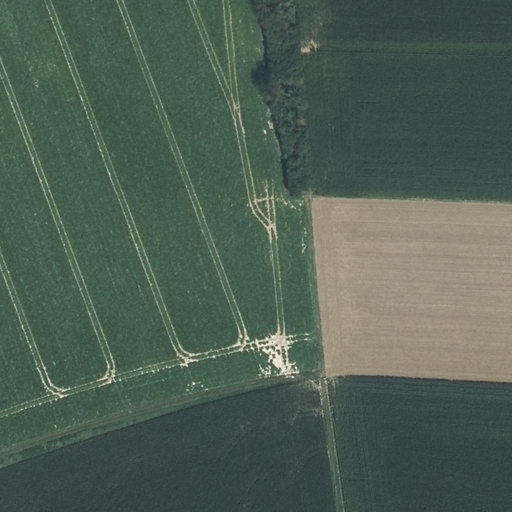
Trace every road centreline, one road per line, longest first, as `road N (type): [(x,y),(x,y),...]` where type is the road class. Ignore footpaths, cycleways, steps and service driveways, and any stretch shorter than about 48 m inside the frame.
road 1 (track): [(344,511),(322,368),(290,0)]
road 2 (track): [(322,368),(129,410),(0,458)]
